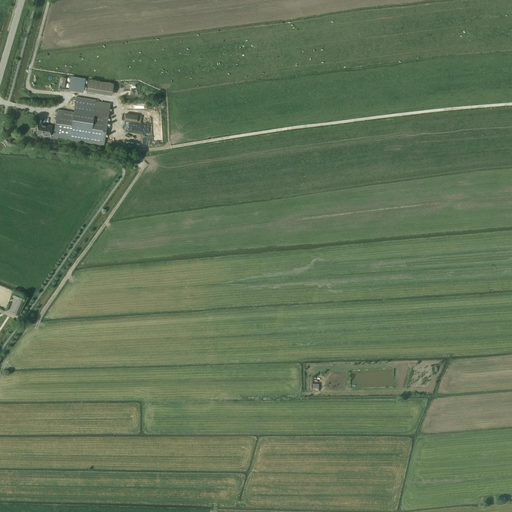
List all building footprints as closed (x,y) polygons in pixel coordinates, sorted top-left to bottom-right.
[(84,93),(85,78),(71,76),(69,89),(60,88),(60,90),(84,93)] [(88,80),(87,90),(112,93),(113,83),(88,80)] [(110,103),(96,101),(76,98),(74,112),(57,109),(53,137),(104,145),(110,103)] [(125,114),(124,120),(141,122),(142,115),(125,114)] [(149,135),(151,125),(127,121),(123,139),(148,143),(150,135),(149,135)] [(38,124),(37,133),(36,135),(50,137),(50,135),(51,126),(38,124)] [(25,298),(14,293),(12,297),(19,300),(13,314),(17,316),(23,301),(24,302),(25,298)] [(384,494),(391,496),(393,489),(386,487),(384,494)]
